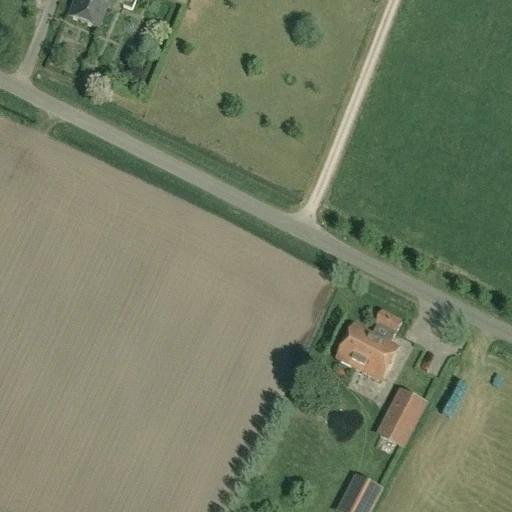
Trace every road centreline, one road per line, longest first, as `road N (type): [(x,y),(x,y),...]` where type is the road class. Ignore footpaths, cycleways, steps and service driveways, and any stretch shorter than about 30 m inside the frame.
road 1 (unclassified): [(511,334),(0,76)]
road 2 (unknown): [(302,228),(392,0)]
